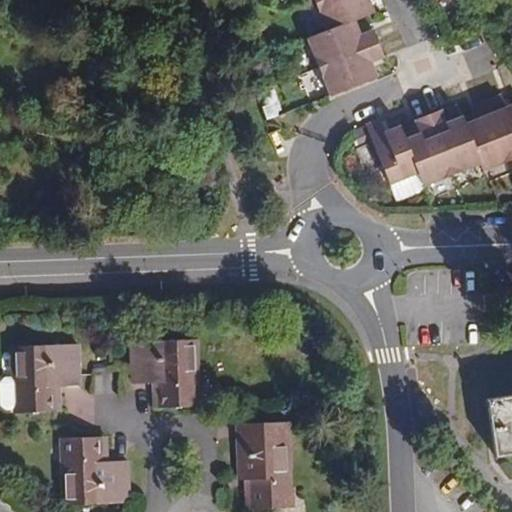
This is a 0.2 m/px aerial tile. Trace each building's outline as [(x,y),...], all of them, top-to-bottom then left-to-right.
[(356,20),(376,13),(370,0),(314,0),(327,30),(307,38),(331,96),(379,78),(372,62),(385,57),(374,29),(361,34),(356,20)] [(483,173),(511,160),(511,112),(510,113),(507,106),(501,93),(475,104),(480,117),(466,123),(463,115),(450,120),(442,109),(414,121),(420,133),(406,138),(401,125),(388,130),(380,118),(366,125),(390,185),(418,173),(424,187),(480,165),(483,173)] [(0,225),(13,226),(13,211),(0,210),(0,225)] [(133,384),(152,383),(153,409),(160,408),(197,407),(195,340),(131,343),(133,384)] [(16,410),(17,414),(54,412),(61,412),(60,387),(79,387),(78,345),(14,347),(15,377),(5,377),(0,382),(0,404),(6,410),(16,410)] [(511,394),(485,399),(495,458),(511,455),(511,394)] [(245,510),(252,509),(289,508),(286,423),(237,425),(239,481),(244,480),(245,510)] [(129,461),(109,462),(108,437),(101,437),(64,438),(67,505),(130,503),(129,461)]
